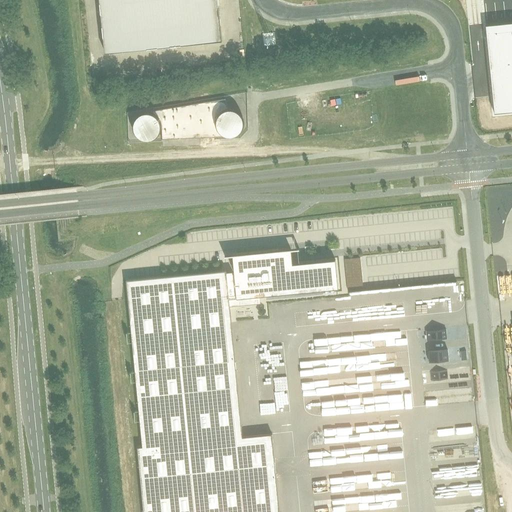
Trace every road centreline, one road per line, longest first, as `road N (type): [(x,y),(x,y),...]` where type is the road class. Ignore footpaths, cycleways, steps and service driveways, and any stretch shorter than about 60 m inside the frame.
road 1 (unclassified): [(0,214),(469,166)]
road 2 (unclassified): [(468,153),(0,203)]
road 3 (secondary): [(44,511),(0,83)]
road 4 (unclassified): [(262,0),(298,15),(418,3),(434,9),(454,35),(468,153)]
road 5 (unclassified): [(469,166),(497,446),(511,466)]
